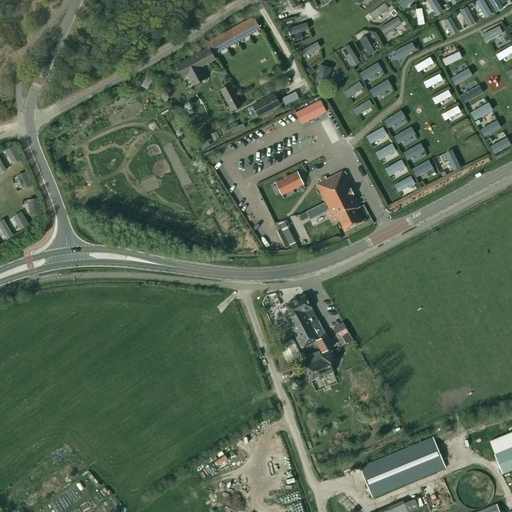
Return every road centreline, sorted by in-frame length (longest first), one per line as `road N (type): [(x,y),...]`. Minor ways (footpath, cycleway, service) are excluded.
road 1 (tertiary): [(242,275),(328,261),(511,168)]
road 2 (unclassified): [(250,0),(29,124)]
road 3 (unclassified): [(322,511),(242,275)]
road 4 (tertiary): [(29,124),(30,103),(76,0)]
road 5 (tertiary): [(67,251),(29,124)]
